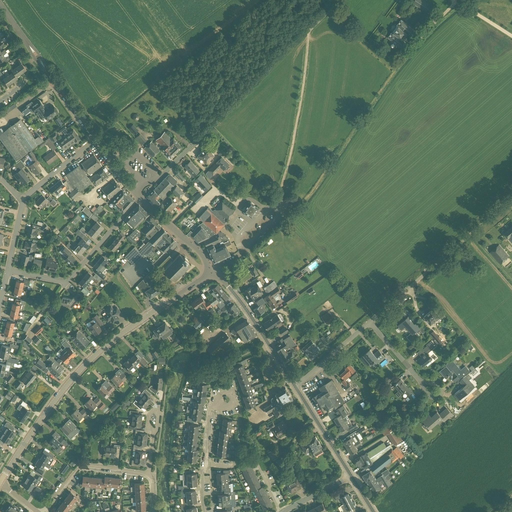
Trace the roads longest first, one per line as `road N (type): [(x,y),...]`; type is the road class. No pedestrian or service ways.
road 1 (residential): [(0,481),(50,404),(106,343),(211,272)]
road 2 (unclassified): [(136,194),(339,0)]
road 3 (unclassified): [(370,321),(511,198)]
road 4 (residential): [(139,197),(67,282),(7,270)]
road 5 (residential): [(295,388),(243,305),(211,272)]
road 6 (residential): [(45,511),(85,466),(148,474)]
